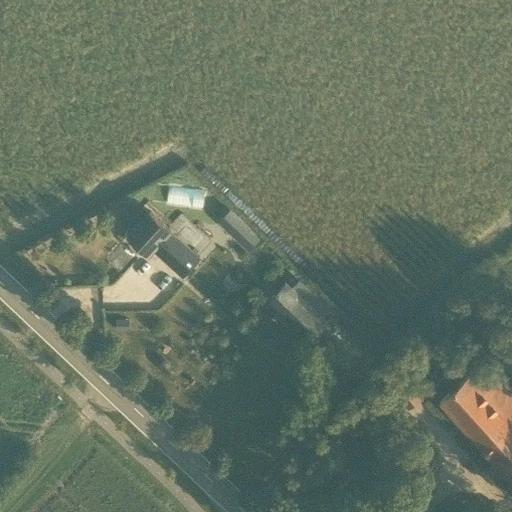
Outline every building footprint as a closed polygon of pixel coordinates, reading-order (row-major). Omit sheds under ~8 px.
[(178,207),(203,207),(203,191),(178,191),(178,207)] [(262,236),(254,229),(231,208),(218,222),(241,243),(249,250),(262,236)] [(171,229),(151,210),(128,236),(149,254),(153,249),(183,276),(199,258),(169,231),(171,229)] [(266,302),(308,342),(327,322),(285,282),(266,302)] [(476,305),(488,319),(497,311),(485,297),(476,305)] [(130,318),(115,318),(115,331),(130,330),(130,318)] [(440,401),(484,449),(511,423),(508,419),(511,415),(511,392),(484,361),(440,401)] [(398,393),(411,384),(398,367),(386,376),(390,382),(398,393)] [(511,480),(511,415),(508,419),(511,423),(484,449),(511,480)]
